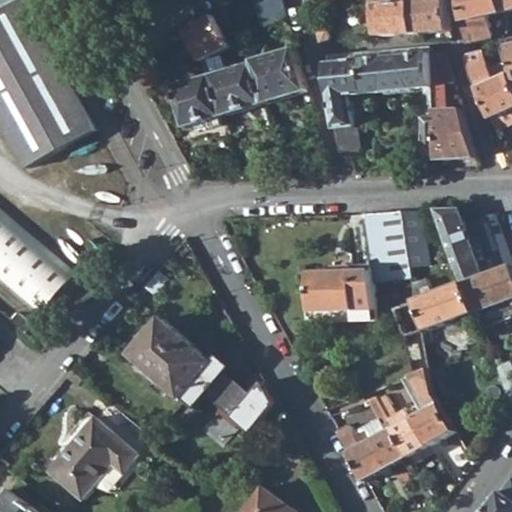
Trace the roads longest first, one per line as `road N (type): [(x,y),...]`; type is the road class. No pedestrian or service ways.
road 1 (residential): [(359,511),(189,204)]
road 2 (residential): [(189,204),(0,426)]
road 3 (residential): [(297,0),(345,197)]
road 4 (residential): [(189,204),(101,51)]
road 5 (residential): [(345,197),(511,191)]
road 6 (residential): [(189,204),(345,197)]
